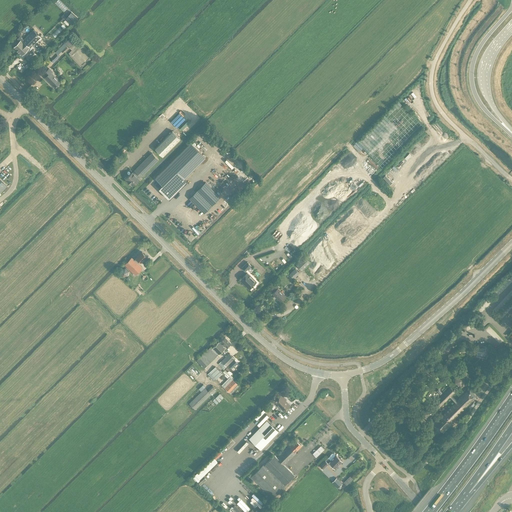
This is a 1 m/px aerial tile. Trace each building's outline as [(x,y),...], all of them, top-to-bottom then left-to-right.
[(71,12),(66,18),(72,24),(78,19),(71,12)] [(20,41),(14,47),(22,55),(29,48),(38,38),(40,36),(34,29),(23,40),(20,36),(17,39),(20,41)] [(91,56),(81,45),(79,46),(71,37),(65,43),(72,50),(70,52),(71,54),(69,56),(80,67),(82,65),(84,67),(91,60),(90,58),(91,56)] [(32,50),(26,56),(31,61),(33,58),(36,60),(38,58),(36,55),(37,54),(32,50)] [(53,63),(60,56),(57,54),(56,53),(50,59),(53,63)] [(61,82),(52,72),(52,71),(49,68),(43,74),(46,76),(44,78),(47,82),(54,89),(61,82)] [(357,142),(382,167),(423,126),(398,101),(357,142)] [(180,139),(172,131),(155,149),(163,156),(180,139)] [(191,143),(155,178),(170,193),(206,158),(191,143)] [(139,179),(141,177),(159,159),(152,153),(134,170),(135,171),(133,173),(132,172),(126,179),(133,185),(139,179)] [(205,182),(189,198),(204,213),(220,197),(205,182)] [(147,257),(142,252),(134,260),(132,257),(125,265),(135,275),(142,268),(137,263),(139,261),(140,263),(147,257)] [(305,256),(296,265),(302,271),(310,262),(305,256)] [(247,262),(242,268),(245,271),(251,266),(247,262)] [(120,273),(123,277),(128,276),(129,271),(126,268),(121,269),(120,273)] [(295,269),(289,274),(293,279),(299,273),(295,269)] [(243,282),(250,289),(257,282),(247,273),(240,280),(243,282)] [(285,296),(278,289),(279,288),(277,285),(272,289),(274,292),(273,293),(280,301),(285,296)] [(219,342),(212,348),(217,353),(219,355),(225,349),(223,347),(225,346),(226,347),(231,343),(225,337),(219,342)] [(224,359),(218,364),(223,369),(226,367),(234,358),(229,353),(224,359)] [(229,365),(232,368),(237,363),(235,360),(229,365)] [(215,367),(209,373),(216,380),(222,374),(215,367)] [(483,394),(494,378),(487,374),(477,389),(483,394)] [(455,383),(461,386),(466,381),(462,375),(455,377),(455,383)] [(233,380),(224,388),(229,392),(237,384),(233,380)] [(205,388),(189,404),(195,410),(213,392),(214,393),(216,391),(211,386),(207,390),(205,388)] [(450,387),(433,404),(438,408),(454,392),(450,387)] [(474,398),(477,395),(469,388),(467,391),(466,391),(442,415),(440,414),(436,418),(438,420),(434,423),(441,429),(444,426),(446,428),(450,424),(449,423),(474,398)] [(220,394),(216,398),(219,402),(224,397),(220,394)] [(276,396),(271,400),(277,407),(278,406),(283,412),(291,405),(286,400),(287,399),(282,394),(278,398),(276,396)] [(261,450),(277,432),(278,431),(267,420),(249,438),(261,450)] [(277,457),(284,465),(296,453),(295,452),(301,446),(296,441),(290,447),(289,446),(277,457)] [(336,454),(336,455),(334,453),(332,453),(331,455),(328,458),(328,457),(320,465),(323,468),(329,462),(335,468),(342,461),(336,454)] [(284,465),(277,457),(275,455),(265,465),(264,464),(251,477),(272,498),(286,485),(285,484),(294,475),(284,465)] [(338,488),(342,483),(336,478),(332,482),(338,488)]
